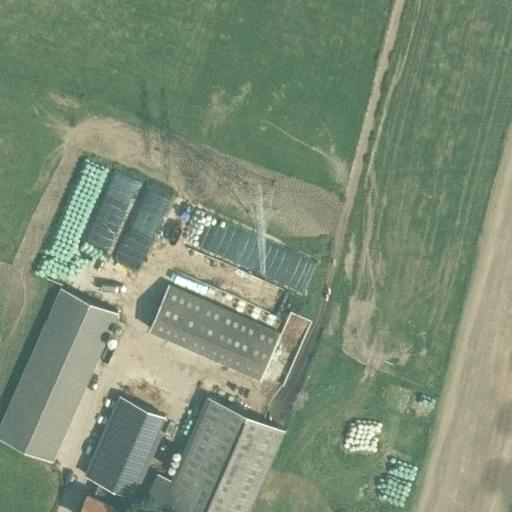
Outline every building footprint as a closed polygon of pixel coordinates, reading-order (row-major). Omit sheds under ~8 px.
[(115,262),(140,272),(171,191),(146,182),(115,262)] [(150,327),(261,377),(281,333),(169,283),(150,327)] [(0,435),(52,459),(119,311),(62,286),(0,425),(0,435)] [(511,402),(511,346),(503,345),(494,400),(511,402)] [(93,494),(88,492),(78,511),(116,511),(119,506),(114,503),(121,489),(130,493),(165,414),(120,394),(85,473),(100,480),(93,494)] [(247,511),(285,429),(209,395),(159,506),(172,511),(247,511)]
